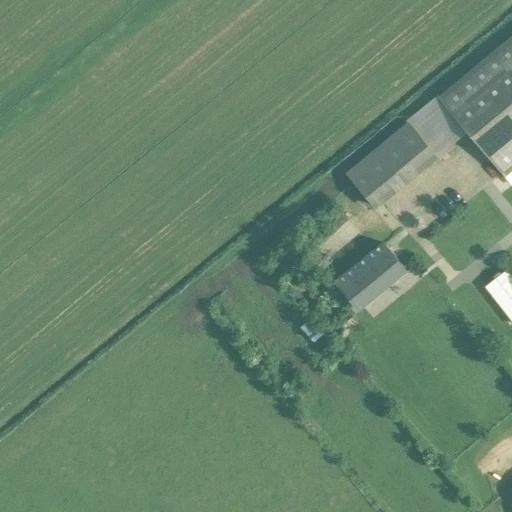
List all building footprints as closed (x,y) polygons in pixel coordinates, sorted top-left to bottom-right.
[(511,38),(440,98),(504,175),(511,168),(511,38)] [(410,123),(348,174),(374,205),(435,154),(410,123)] [(408,271),(383,241),(334,281),(359,312),(408,271)] [(259,306),(276,297),(260,266),(243,274),(259,306)] [(511,335),(510,332),(501,339),(511,355),(511,335)]
